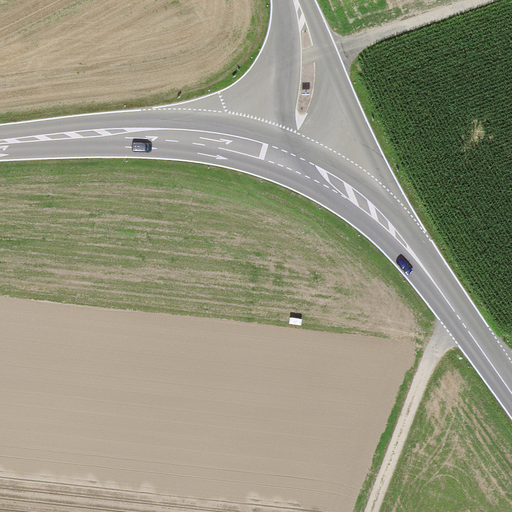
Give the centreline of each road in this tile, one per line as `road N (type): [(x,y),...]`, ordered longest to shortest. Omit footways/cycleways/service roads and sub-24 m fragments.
road 1 (secondary): [(295,160),(332,178),(387,224),(511,395)]
road 2 (secondary): [(0,143),(144,135),(235,143),(295,160)]
road 3 (track): [(465,326),(427,368),(372,511)]
road 4 (track): [(475,0),(309,56)]
road 5 (tertiary): [(295,160),(310,76),(296,0)]
